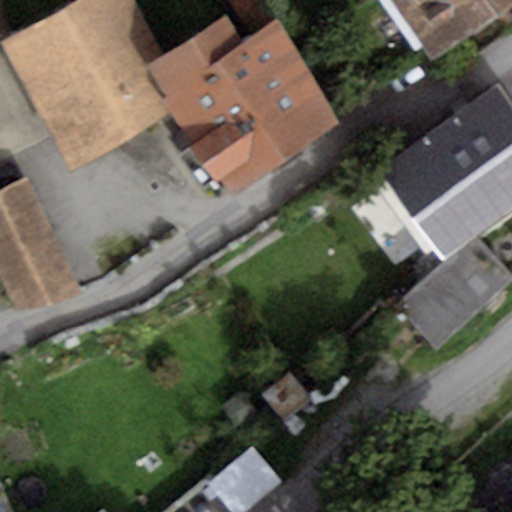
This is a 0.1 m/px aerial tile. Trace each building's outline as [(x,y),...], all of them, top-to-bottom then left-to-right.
[(131,0),(75,0),(0,43),(71,171),(169,113),(159,101),(165,95),(147,65),(161,55),(131,0)] [(227,0),(250,37),(274,22),(261,0),(227,0)] [(511,0),(389,0),(426,51),(432,60),(511,2),(511,0)] [(161,55),(147,65),(165,95),(159,101),(169,113),(228,194),(341,119),(334,108),(279,19),(274,22),(250,37),(243,41),(225,15),(161,55)] [(511,108),(495,86),(383,173),(448,256),(511,206),(511,108)] [(28,178),(0,191),(0,280),(13,309),(49,304),(81,289),(28,178)] [(511,283),(511,275),(477,236),(398,306),(437,350),(511,283)] [(291,374),(263,395),(284,422),(312,401),(291,374)] [(251,449),(205,483),(226,511),(252,511),(282,490),(251,449)]
